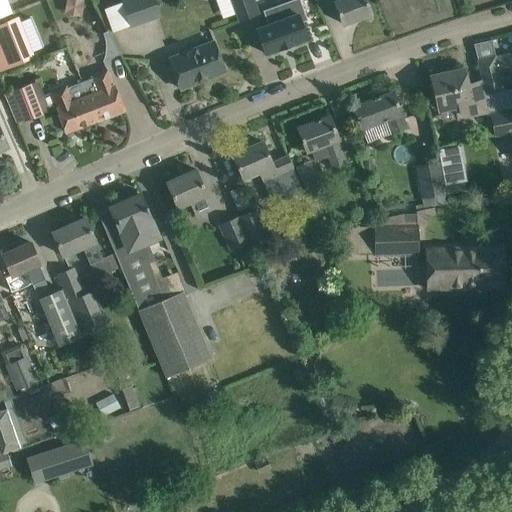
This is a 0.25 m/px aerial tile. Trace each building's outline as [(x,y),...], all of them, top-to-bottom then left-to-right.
[(0,0),(0,17),(12,13),(6,0),(0,0)] [(152,0),(124,0),(122,1),(131,26),(159,16),(152,0)] [(230,0),(239,21),(258,14),(252,0),(230,0)] [(269,25),(255,30),(264,53),(278,48),(279,49),(293,44),(292,42),(307,37),(301,21),(305,19),(298,0),(294,0),(282,5),(282,4),(264,11),(269,25)] [(339,0),(334,2),(342,24),(371,13),(366,0),(339,0)] [(0,71),(33,58),(16,16),(0,22),(0,71)] [(168,59),(180,89),(225,71),(214,41),(168,59)] [(511,53),(495,57),(498,71),(511,67),(511,53)] [(495,55),(477,60),(482,81),(484,95),(503,90),(498,71),(495,55)] [(463,69),(431,77),(438,109),(455,105),(458,119),(488,112),(484,95),(482,81),(467,85),(463,69)] [(108,71),(81,81),(97,120),(123,110),(108,71)] [(97,120),(81,81),(68,86),(67,84),(50,90),(66,132),(97,120)] [(41,114),(29,83),(13,89),(24,118),(25,120),(41,114)] [(13,89),(4,92),(16,121),(24,118),(13,89)] [(503,90),(484,95),(488,112),(488,113),(489,113),(511,107),(511,96),(510,89),(503,90)] [(401,113),(400,110),(393,91),(352,107),(361,129),(386,119),(392,134),(406,128),(401,114),(401,113)] [(511,129),(511,107),(489,113),(494,137),(511,134),(510,130),(511,129)] [(306,152),(311,150),(312,149),(316,160),(328,155),(332,167),(345,162),(337,140),(339,139),(329,115),(297,128),(306,152)] [(233,154),(241,172),(244,179),(259,172),(273,205),(303,192),(287,155),(271,162),(262,141),(233,154)] [(458,144),(437,149),(440,162),(444,185),(465,181),(458,144)] [(296,166),(307,193),(320,188),(310,161),(296,166)] [(414,166),(420,199),(445,194),(444,185),(440,162),(414,166)] [(176,207),(189,201),(195,216),(213,208),(207,193),(197,170),(166,183),(176,207)] [(101,221),(140,310),(168,376),(211,358),(185,295),(187,294),(177,270),(156,278),(141,245),(159,237),(150,218),(151,218),(140,194),(109,208),(113,216),(101,221)] [(256,209),(238,217),(249,243),(251,248),(270,240),(256,209)] [(342,253),(351,253),(419,255),(416,213),(374,220),(374,226),(355,227),(341,230),(342,253)] [(229,252),(249,243),(238,217),(218,225),(229,252)] [(90,264),(91,264),(96,277),(119,267),(108,242),(97,247),(95,241),(85,218),(52,232),(62,255),(82,246),(90,264)] [(30,242),(2,254),(10,272),(11,275),(4,279),(10,293),(32,284),(45,278),(39,264),(39,263),(38,260),(30,242)] [(426,249),(427,289),(504,286),(502,246),(426,249)] [(59,274),(69,300),(68,300),(80,331),(102,322),(90,291),(84,294),(74,268),(59,274)] [(39,298),(58,345),(82,336),(62,288),(39,298)] [(0,320),(9,316),(0,296),(0,320)] [(315,333),(305,337),(309,346),(319,342),(315,333)] [(38,380),(28,356),(5,365),(16,390),(38,380)] [(132,385),(121,388),(129,409),(139,405),(132,385)] [(9,386),(0,389),(0,400),(13,396),(9,386)] [(10,408),(0,410),(0,440),(4,453),(22,447),(10,408)] [(40,454),(47,478),(92,463),(84,440),(40,454)] [(374,465),(397,456),(394,450),(371,459),(374,465)] [(0,455),(0,469),(9,467),(8,463),(14,462),(11,452),(0,455)] [(267,458),(255,464),(260,474),(272,468),(267,458)]
